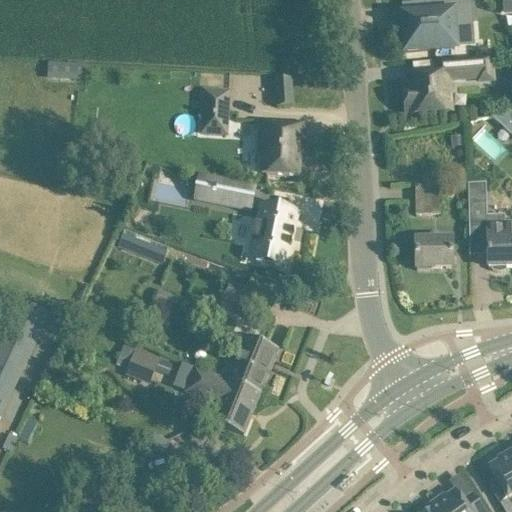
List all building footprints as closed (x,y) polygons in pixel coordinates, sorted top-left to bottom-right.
[(511,0),(503,0),(504,17),(511,16),(511,0)] [(453,28),(472,26),(471,6),(435,8),(436,17),(405,19),(407,54),(455,50),(453,28)] [(490,59),(436,63),(437,77),(409,80),(410,92),(404,92),(406,115),(412,115),(412,117),(451,113),(451,112),(447,112),(446,96),(451,95),(450,82),(479,80),(479,83),(493,82),(491,61),(490,59)] [(49,66),(48,82),(86,84),(87,67),(49,66)] [(276,82),(278,109),(293,108),(291,81),(276,82)] [(204,112),(228,114),(229,89),(205,88),(204,112)] [(511,114),(492,119),(511,137),(511,114)] [(263,125),(261,154),(263,154),(262,175),(299,177),(301,149),(303,149),(304,127),(263,125)] [(452,138),(452,149),(463,149),(463,138),(452,138)] [(438,141),(426,141),(426,151),(439,150),(438,141)] [(254,190),(218,183),(214,204),(250,211),(254,190)] [(486,214),(486,186),(470,186),(470,242),(486,242),(486,214)] [(416,218),(436,218),(441,217),(441,188),(415,188),(416,218)] [(263,208),(259,226),(255,226),(252,242),(256,243),(252,261),(256,262),(256,263),(281,268),(281,267),(285,268),(296,215),(291,214),(291,213),(268,209),(263,208)] [(504,214),(486,214),(486,242),(488,241),(489,269),(491,269),(491,270),(492,272),(495,274),(498,274),(501,274),(504,274),(506,272),(507,269),(511,268),(511,225),(505,226),(504,214)] [(453,270),(452,242),(417,243),(417,271),(453,270)] [(229,284),(222,302),(261,318),(268,300),(229,284)] [(180,301),(162,294),(157,305),(176,313),(180,301)] [(0,421),(49,318),(19,304),(0,343),(0,421)] [(250,340),(250,341),(232,334),(227,348),(237,352),(226,380),(226,381),(261,395),(279,352),(250,340)] [(161,358),(134,347),(124,343),(114,366),(128,371),(125,377),(150,387),(156,372),(168,377),(173,366),(160,361),(161,358)] [(226,381),(226,380),(195,368),(185,394),(214,406),(207,423),(244,438),(261,395),(226,381)] [(30,446),(40,426),(32,422),(22,442),(30,446)] [(511,499),(511,465),(506,455),(502,458),(503,460),(488,469),(495,481),(488,485),(497,500),(504,496),(508,502),(511,499)] [(484,511),(472,495),(463,502),(456,492),(442,502),(440,500),(436,503),(442,511),(484,511)] [(442,511),(436,503),(432,506),(433,508),(427,511),(442,511)]
